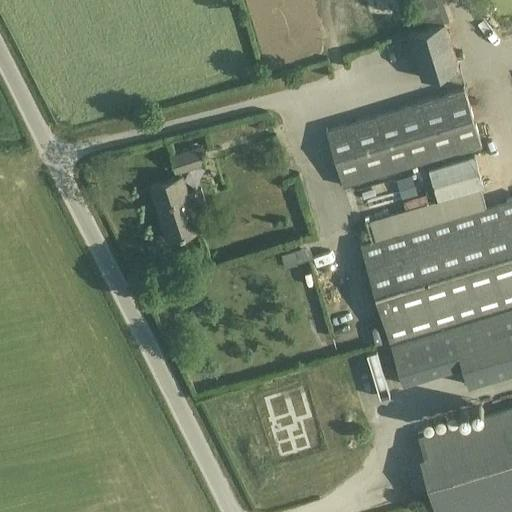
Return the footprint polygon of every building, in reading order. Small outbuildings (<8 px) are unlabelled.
[(442,0),(417,0),(427,29),(409,34),(423,81),(459,70),(445,24),(449,22),(442,0)] [(327,129),(344,186),(482,145),(465,87),(327,129)] [(203,147),(172,156),(177,171),(207,162),(203,147)] [(151,185),(159,209),(169,239),(200,229),(195,215),(209,210),(201,187),(188,192),(182,175),(151,185)] [(511,198),(487,206),(429,224),(371,241),(361,244),(390,341),(391,341),(511,304),(511,198)] [(362,289),(341,293),(344,304),(365,299),(362,289)] [(511,372),(511,304),(391,341),(404,384),(464,366),(469,386),(511,372)] [(300,391),(264,401),(273,430),(271,431),(279,459),(308,450),(299,422),(309,420),(300,391)] [(511,408),(465,423),(459,425),(455,413),(435,419),(439,431),(419,437),(441,511),(502,511),(511,509),(511,408)]
